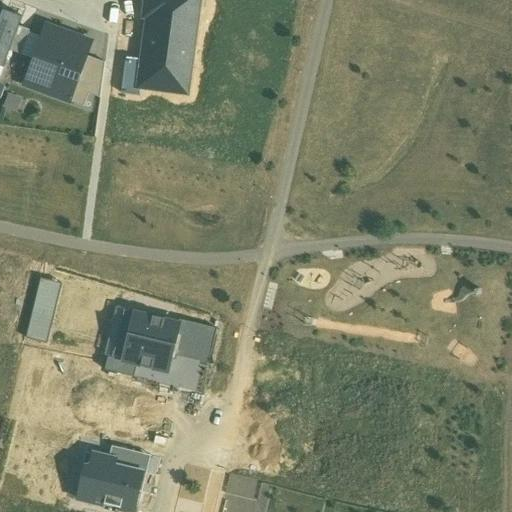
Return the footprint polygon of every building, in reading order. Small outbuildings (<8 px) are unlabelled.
[(187,93),(198,0),(147,0),(146,16),(150,17),(144,61),(141,87),(187,93)] [(23,17),(0,8),(0,67),(3,68),(9,51),(19,26),(23,17)] [(19,26),(9,51),(21,56),(31,31),(19,26)] [(86,56),(92,42),(47,26),(25,86),(67,101),(72,88),(75,89),(86,56)] [(67,101),(83,107),(89,94),(100,98),(105,63),(86,56),(75,89),(72,88),(67,101)] [(139,96),(141,87),(144,61),(126,59),(122,94),(139,96)] [(45,343),(60,283),(39,278),(24,338),(45,343)] [(172,355),(180,321),(135,311),(123,363),(167,374),(172,355)] [(209,364),(217,330),(180,321),(172,355),(209,364)] [(112,447),(108,463),(144,472),(148,456),(112,447)] [(122,511),(134,511),(144,472),(108,463),(85,458),(75,501),(122,511)] [(220,511),(259,511),(262,501),(259,500),(263,480),(230,473),(220,511)]
